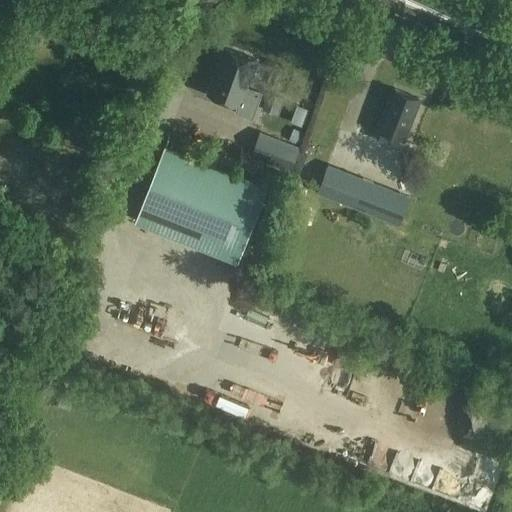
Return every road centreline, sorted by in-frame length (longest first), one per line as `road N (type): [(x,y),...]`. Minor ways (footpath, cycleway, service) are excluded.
road 1 (unclassified): [(511,97),(259,0)]
road 2 (primary): [(511,45),(398,0)]
